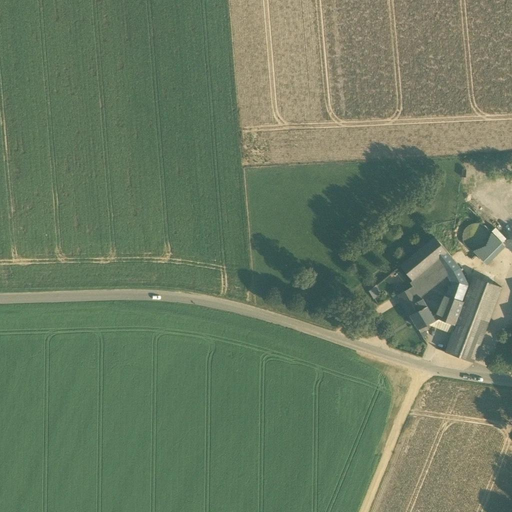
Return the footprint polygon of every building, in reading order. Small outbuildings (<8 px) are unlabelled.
[(500,236),(509,226),(491,210),(482,219),(500,236)] [(482,249),(487,245),(490,239),(489,232),(485,227),(480,224),(473,224),(467,227),(463,232),(462,239),(465,245),(470,249),(476,251),(482,249)] [(492,234),(490,239),(487,245),(482,249),(476,251),(474,252),(486,265),(505,247),(492,234)] [(412,281),(436,261),(447,252),(435,237),(400,266),(412,281)] [(459,267),(447,252),(436,261),(446,273),(447,276),(452,285),(449,288),(437,315),(433,317),(435,320),(440,318),(455,325),(463,302),(462,302),(468,286),(462,273),(459,267)] [(418,301),(422,299),(422,297),(447,276),(446,273),(436,261),(412,281),(410,283),(413,286),(414,285),(419,294),(415,296),(418,301)] [(473,277),(468,286),(462,302),(463,302),(455,325),(445,352),(473,363),(502,287),(473,277)] [(414,285),(413,286),(398,294),(402,303),(415,296),(419,294),(414,285)] [(402,303),(418,329),(435,320),(433,317),(422,299),(418,301),(415,296),(402,303)]
